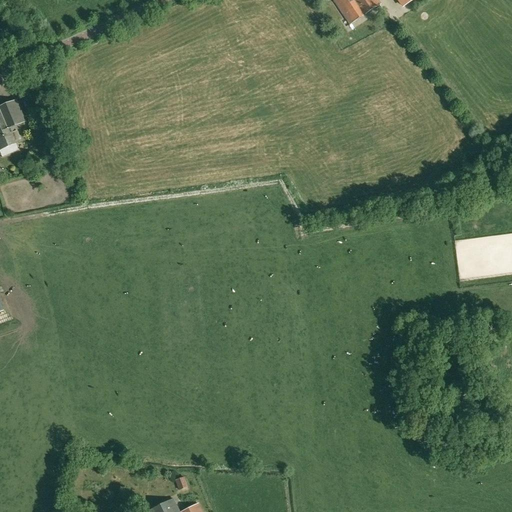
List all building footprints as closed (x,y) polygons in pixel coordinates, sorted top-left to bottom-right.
[(333,0),(350,25),(380,5),(376,0),(333,0)] [(17,100),(0,107),(0,150),(23,141),(16,126),(26,122),(17,100)] [(61,135),(55,112),(45,114),(51,138),(61,135)] [(184,478),(176,481),(179,490),(188,487),(184,478)] [(201,511),(198,504),(181,511),(178,511),(173,499),(147,511),(201,511)]
